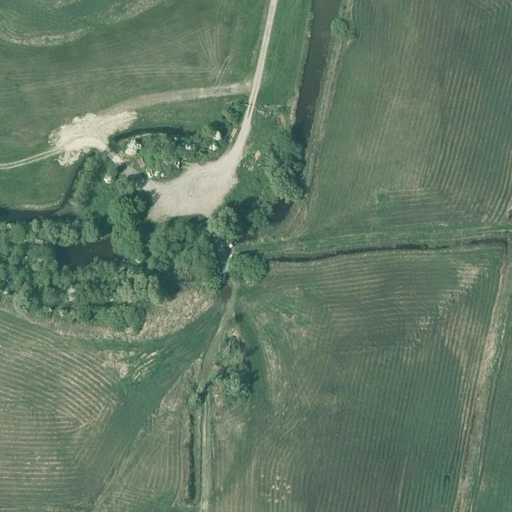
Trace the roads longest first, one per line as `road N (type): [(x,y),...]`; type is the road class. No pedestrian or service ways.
road 1 (track): [(274,0),(240,135),(229,156),(182,183),(181,195),(202,205),(225,178)]
road 2 (track): [(0,168),(97,142),(141,184),(181,195)]
